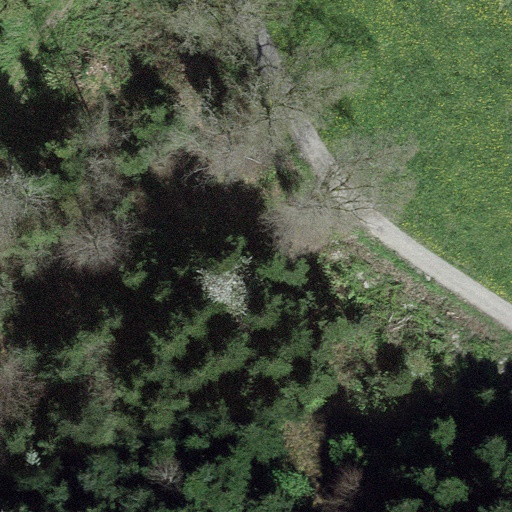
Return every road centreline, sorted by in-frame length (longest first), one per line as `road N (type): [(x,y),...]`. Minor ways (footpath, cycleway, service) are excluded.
road 1 (track): [(174,0),(185,28),(335,207),(511,319)]
road 2 (track): [(0,250),(223,74)]
